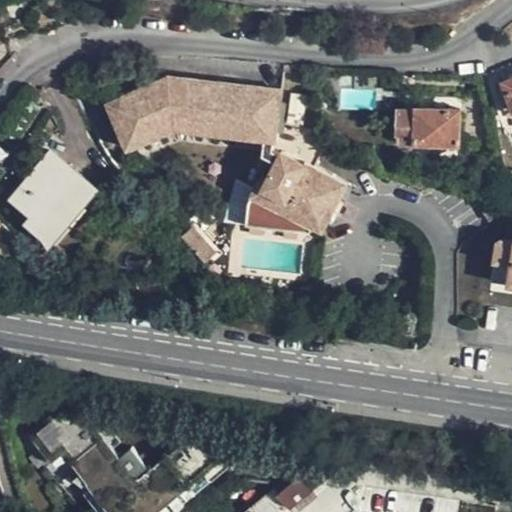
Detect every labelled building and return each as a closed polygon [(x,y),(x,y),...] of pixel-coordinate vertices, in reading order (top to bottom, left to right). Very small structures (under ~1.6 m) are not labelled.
[(360,22),(349,21),(347,40),(359,41),(358,51),(361,52),(387,54),(388,44),(389,33),(360,30),(360,22)] [(299,126),(279,122),(264,119),(266,87),(168,76),(107,102),(126,148),(176,127),(264,137),(264,155),(277,162),(267,181),(260,178),(248,200),(246,223),(311,231),(315,225),(323,230),(348,184),(315,168),(317,163),(296,164),(299,126)] [(511,77),(495,84),(506,112),(511,109),(511,77)] [(264,119),(279,122),(283,89),(266,87),(264,119)] [(413,109),(397,108),(396,140),(412,140),(413,142),(459,144),(461,108),(414,107),(413,109)] [(296,164),(317,163),(323,151),(312,145),(317,129),(299,126),(296,164)] [(27,221),(43,235),(74,198),(81,203),(94,188),(52,152),(13,198),(31,214),(27,221)] [(49,241),(81,203),(74,198),(43,235),(49,241)] [(511,283),(511,239),(497,237),(491,280),(511,283)] [(202,476),(208,437),(194,435),(137,479),(136,476),(147,467),(131,448),(120,457),(87,417),(61,412),(30,437),(51,462),(64,451),(72,460),(69,463),(75,470),(67,476),(96,511),(173,511),(208,484),(202,476)] [(202,476),(208,484),(231,466),(208,437),(202,476)] [(494,511),(499,486),(326,458),(322,483),(310,492),(298,479),(278,495),(274,490),(245,511),(494,511)]
